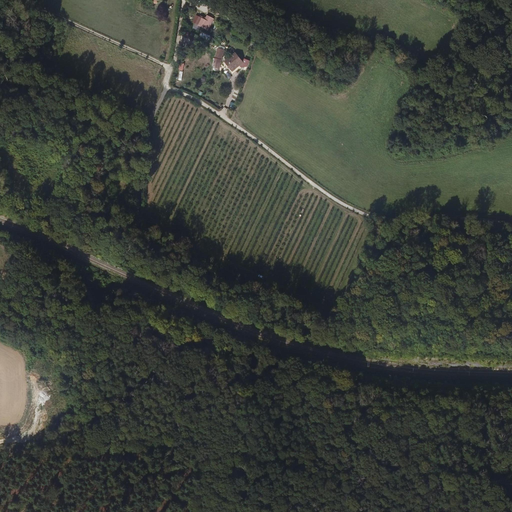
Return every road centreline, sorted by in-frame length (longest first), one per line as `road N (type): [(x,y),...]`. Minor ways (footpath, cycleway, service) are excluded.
road 1 (track): [(166,86),(227,118),(350,210),(392,220),(511,224)]
road 2 (track): [(20,0),(169,66)]
